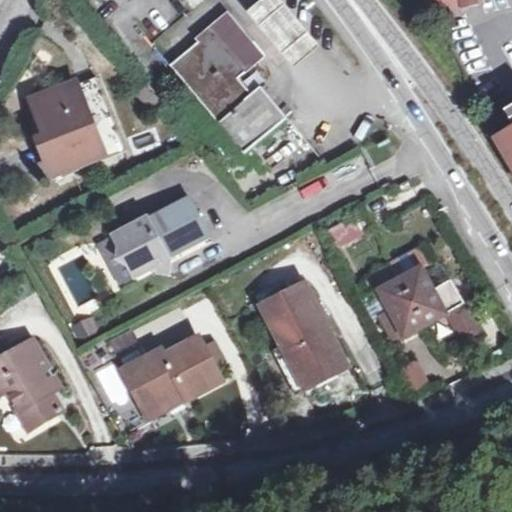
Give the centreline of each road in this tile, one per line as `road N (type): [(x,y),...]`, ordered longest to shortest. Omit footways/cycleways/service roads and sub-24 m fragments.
road 1 (unclassified): [(0,478),(134,475),(289,455),(440,417),(511,386)]
road 2 (secondary): [(328,0),(393,80),(511,268)]
road 3 (secondary): [(511,206),(366,0)]
road 4 (track): [(313,511),(308,504),(317,487),(407,472),(511,412)]
